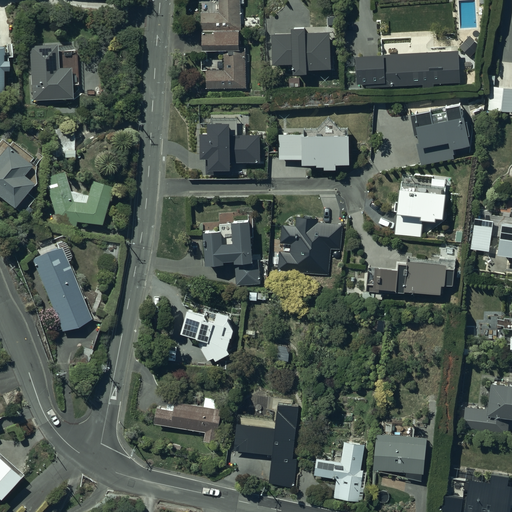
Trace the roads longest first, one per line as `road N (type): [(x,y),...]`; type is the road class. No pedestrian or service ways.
road 1 (unclassified): [(161,0),(142,234),(97,460)]
road 2 (unclassified): [(287,511),(115,472),(97,460)]
road 3 (unclassified): [(97,460),(48,421),(0,303)]
